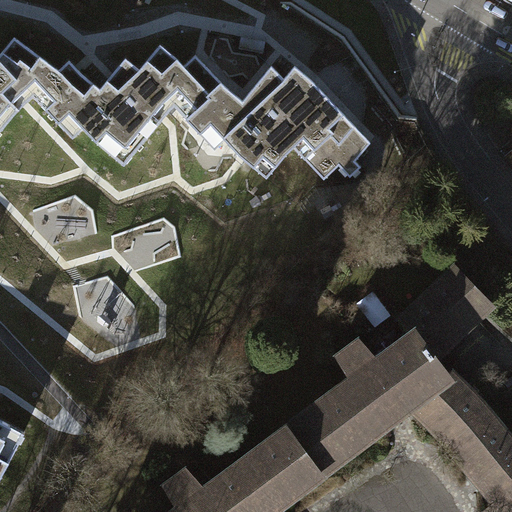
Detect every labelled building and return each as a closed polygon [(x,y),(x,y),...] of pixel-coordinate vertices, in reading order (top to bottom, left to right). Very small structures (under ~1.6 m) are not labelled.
[(32,95),(57,120),(91,82),(68,59),(58,69),(13,35),(0,50),(0,130),(17,110),(32,95)] [(173,104),(185,116),(208,92),(207,89),(219,77),(195,52),(183,63),(175,56),(159,43),(138,67),(125,56),(99,88),(91,82),(57,120),(74,138),(85,127),(95,139),(125,164),(167,110),(173,104)] [(241,95),(219,77),(207,89),(208,92),(185,116),(215,146),(225,136),(240,152),(267,174),(286,151),(294,143),(324,175),(339,161),(350,173),(361,163),(355,157),(370,139),(313,76),(292,57),(281,71),(270,59),(241,95)] [(502,511),(511,511),(511,439),(483,405),(467,387),(451,372),(448,375),(433,357),(489,304),(457,270),(405,319),(415,332),(378,360),(359,339),(339,354),(353,379),(205,489),(186,468),(166,483),(180,507),(174,511),(268,511),(272,509),(410,406),(436,431),(496,504),(502,511)] [(0,479),(1,476),(25,432),(0,419),(0,479)]
